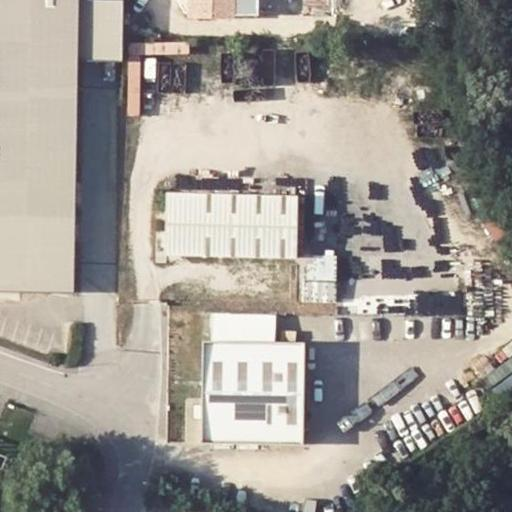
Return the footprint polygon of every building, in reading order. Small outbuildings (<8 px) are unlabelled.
[(0,0),(0,293),(71,296),(75,62),(75,37),(127,36),(128,1),(121,1),(76,0),(0,0)] [(238,19),(237,0),(193,0),(193,6),(193,19),(238,19)] [(120,64),(126,64),(127,36),(75,37),(75,62),(120,64)] [(302,194),(171,191),(170,251),(301,254),(301,249),(302,194)] [(313,261),(312,299),(343,299),(343,273),(339,273),(339,261),(313,261)] [(204,341),(202,441),(302,443),(305,343),(204,341)]
